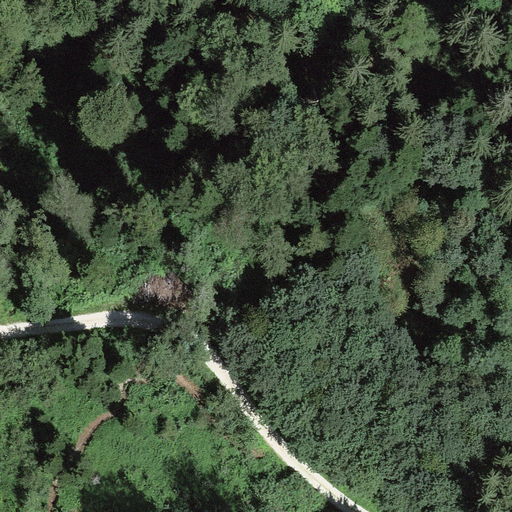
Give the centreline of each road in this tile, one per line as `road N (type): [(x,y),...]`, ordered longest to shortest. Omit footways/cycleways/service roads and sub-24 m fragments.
road 1 (track): [(358,511),(286,453),(217,363),(148,321)]
road 2 (track): [(148,321),(91,319),(0,333)]
